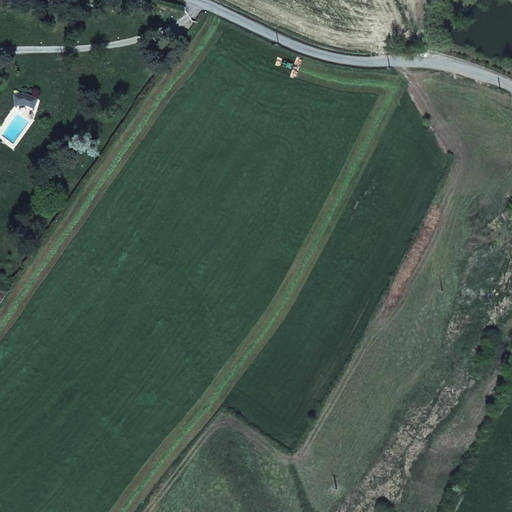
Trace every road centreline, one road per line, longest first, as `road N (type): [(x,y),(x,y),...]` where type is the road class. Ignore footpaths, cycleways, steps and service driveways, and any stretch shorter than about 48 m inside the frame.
road 1 (unclassified): [(203,0),(323,50),(432,64),(511,87)]
road 2 (unknown): [(197,0),(185,22),(157,32),(0,49)]
